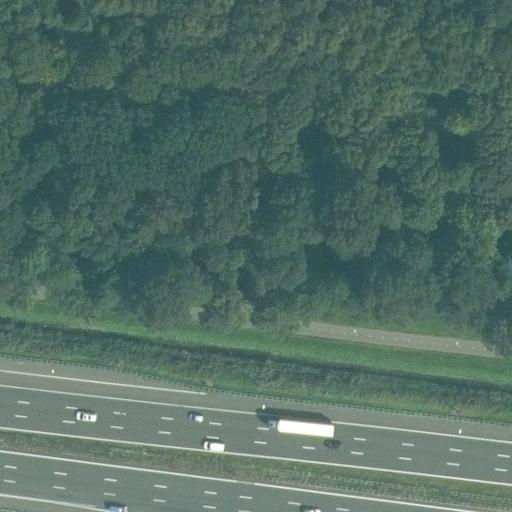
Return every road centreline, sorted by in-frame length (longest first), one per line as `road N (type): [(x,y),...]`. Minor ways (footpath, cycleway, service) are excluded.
road 1 (motorway): [(511,465),(0,407)]
road 2 (motorway): [(0,473),(296,511)]
